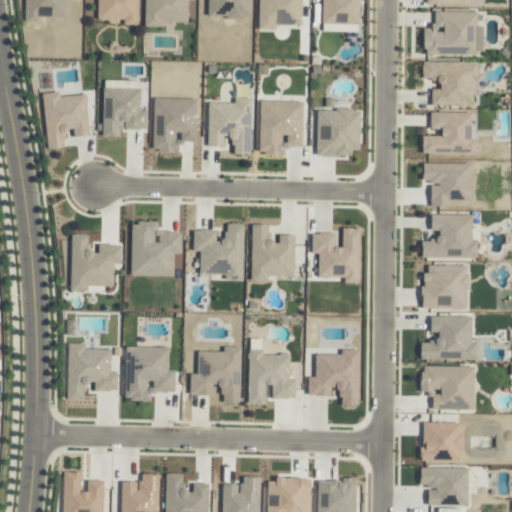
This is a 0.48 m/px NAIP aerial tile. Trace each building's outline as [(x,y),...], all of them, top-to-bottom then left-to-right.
[(137,0),(96,0),(96,20),(137,21),(137,0)] [(144,0),(144,26),(161,26),(161,21),(188,21),(188,0),(144,0)] [(300,0),(256,0),(256,28),(275,28),(275,23),(301,23),(300,0)] [(358,0),(320,0),(321,22),(358,23),(358,0)] [(476,11),(432,10),(432,28),(422,27),(422,54),(481,55),(482,25),(476,25),(476,11)] [(478,61),(420,61),(420,79),(438,79),(438,88),(430,88),(430,104),(472,105),(473,77),(478,77),(478,61)] [(118,128),(144,128),(145,109),(139,109),(139,87),(103,87),(102,135),(118,135),(118,128)] [(88,134),(85,93),(58,95),(58,91),(41,93),(46,148),(67,146),(67,136),(88,134)] [(249,152),(250,97),(233,97),(233,102),(207,101),(206,145),(223,146),(223,137),(232,137),(232,151),(249,152)] [(302,100),(259,100),(258,153),(283,153),(283,146),(301,146),(302,100)] [(315,155),(350,155),(350,140),(327,140),(327,128),(331,128),(331,119),(339,119),(339,110),(316,110),(315,155)] [(421,135),(421,151),(471,151),(471,112),(429,112),(429,128),(440,128),(440,135),(421,135)] [(430,182),(430,205),(448,205),(448,198),(469,198),(468,162),(422,162),(422,182),(430,182)] [(420,257),(476,258),(476,240),(471,240),(471,214),(430,213),(430,236),(421,236),(420,257)] [(129,275),(172,276),(173,253),(180,253),(180,230),(156,230),(157,222),(130,221),(129,275)] [(242,223),(224,223),(224,240),(215,240),(215,229),(192,229),(192,251),(198,251),(198,272),(227,272),(227,278),(242,278),(242,223)] [(293,275),(293,234),(272,234),(272,224),(251,223),(250,280),(267,280),(267,275),(293,275)] [(70,234),(69,286),(112,287),(113,263),(120,263),(120,244),(97,244),(97,249),(87,249),(87,234),(70,234)] [(466,308),(467,265),(423,264),(422,307),(466,308)] [(475,359),(475,341),(470,341),(471,315),(429,315),(429,333),(429,342),(420,342),(420,358),(475,359)] [(66,346),(64,399),(87,400),(87,389),(116,390),(116,372),(109,371),(109,348),(66,346)] [(149,400),(150,391),(173,392),(173,370),(167,370),(168,347),(124,346),(123,399),(149,400)] [(239,347),(222,346),(221,351),(197,350),(196,373),(189,373),(188,394),(211,395),(212,384),(221,384),(220,402),(238,402),(239,347)] [(246,403),(264,403),(264,384),(271,384),(270,397),(294,398),(294,378),(287,378),(288,354),(262,353),(262,349),(247,349),(246,403)] [(307,394),(329,395),(330,381),(321,380),(322,363),(324,364),(324,354),(314,354),(313,377),(307,377),(307,394)] [(473,366),(420,365),(420,391),(430,391),(430,408),(473,408),(473,366)] [(456,423),(423,421),(421,446),(420,446),(419,457),(456,459),(457,440),(455,440),(456,423)] [(418,486),(445,487),(445,467),(419,467),(418,486)] [(156,511),(157,474),(138,473),(138,481),(120,481),(119,511),(156,511)] [(207,483),(190,483),(190,490),(181,490),(182,473),(165,473),(164,511),(190,511),(191,509),(207,509),(207,483)] [(221,496),(245,497),(245,500),(258,500),(259,477),(241,476),(240,484),(222,484),(221,496)] [(308,511),(310,479),(270,477),(269,499),(292,500),(292,506),(302,506),(301,511),(308,511)] [(102,479),(87,480),(87,491),(102,490),(102,479)]
